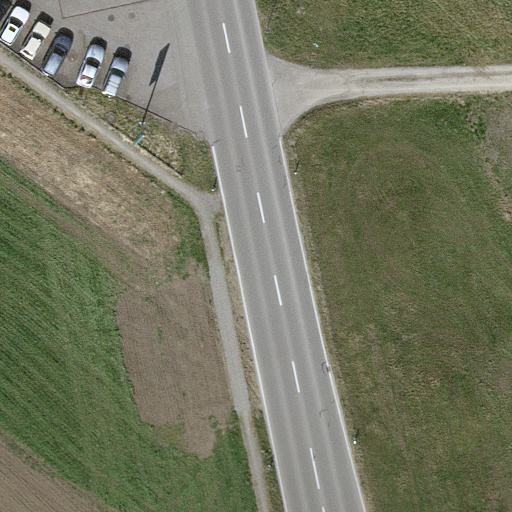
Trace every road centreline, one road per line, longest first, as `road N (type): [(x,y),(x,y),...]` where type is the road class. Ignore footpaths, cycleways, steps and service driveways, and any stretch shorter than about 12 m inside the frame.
road 1 (secondary): [(219,0),(329,511)]
road 2 (track): [(238,93),(511,81)]
